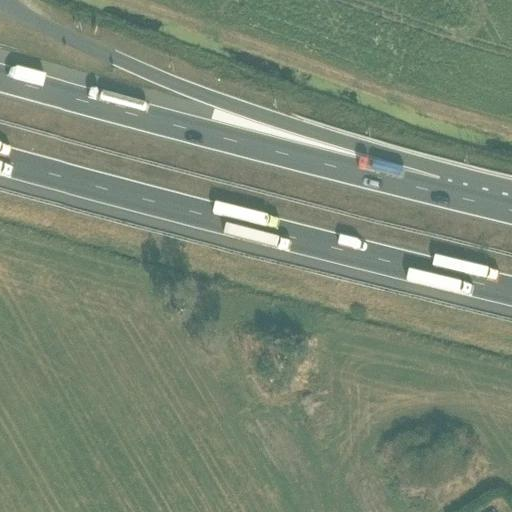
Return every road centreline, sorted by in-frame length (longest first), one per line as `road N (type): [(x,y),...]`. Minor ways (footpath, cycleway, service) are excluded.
road 1 (motorway): [(0,162),(511,294)]
road 2 (motorway): [(443,196),(0,81)]
road 3 (motorway): [(443,196),(38,27)]
road 4 (track): [(511,133),(123,0)]
